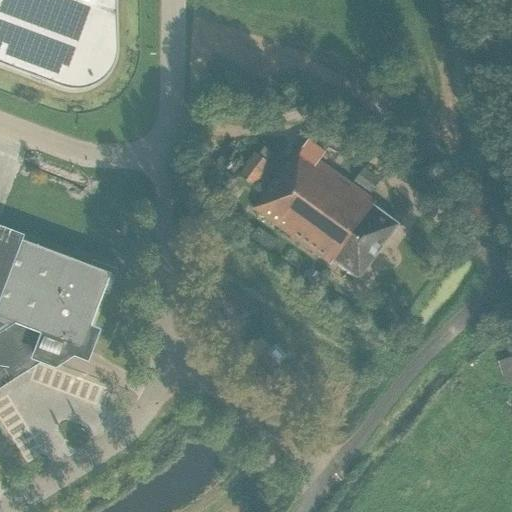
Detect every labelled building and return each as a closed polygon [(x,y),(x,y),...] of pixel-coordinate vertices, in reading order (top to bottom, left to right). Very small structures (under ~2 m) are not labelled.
[(0,0),(0,64),(59,87),(63,88),(66,89),(68,89),(70,89),(71,89),(72,89),(75,89),(77,89),(79,89),(80,89),(83,88),(85,88),(87,87),(89,87),(90,86),(92,85),(94,84),(95,83),(97,82),(99,81),(100,79),(102,78),(103,77),(104,75),(105,74),(106,74),(107,72),(108,70),(110,67),(112,63),(113,61),(113,58),(114,56),(114,52),(114,48),(113,0),(0,0)] [(377,202),(319,161),(325,153),(308,140),(291,165),(288,162),(254,209),(332,265),(335,261),(361,279),(400,224),(374,205),(377,202)] [(255,186),(271,164),(255,152),(239,174),(255,186)] [(371,194),(380,180),(363,168),(353,182),(371,194)] [(209,211),(212,206),(207,203),(204,208),(209,211)] [(0,378),(35,356),(43,335),(61,342),(61,341),(80,349),(109,272),(71,258),(0,231),(0,378)]
